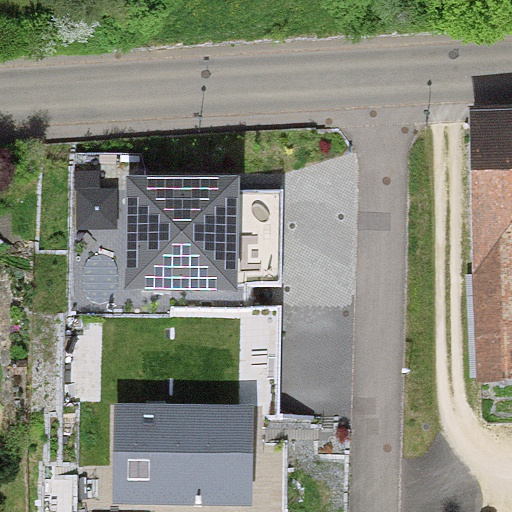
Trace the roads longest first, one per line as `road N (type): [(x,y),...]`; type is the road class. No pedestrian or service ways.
road 1 (residential): [(384,72),(388,355),(378,511)]
road 2 (tertiary): [(0,95),(384,72)]
road 3 (tertiary): [(384,72),(511,67)]
